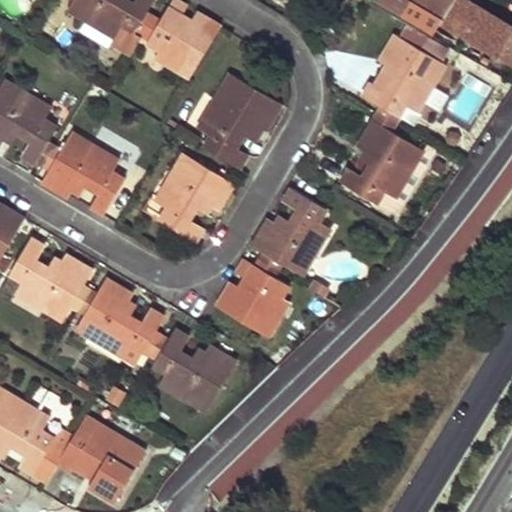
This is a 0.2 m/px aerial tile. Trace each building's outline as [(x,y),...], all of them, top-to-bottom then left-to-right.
[(73,0),(68,10),(116,38),(122,27),(135,34),(137,31),(147,13),(155,0),(137,0),(134,5),(126,0),(73,0)] [(187,7),(175,0),(173,0),(169,7),(182,15),(187,7)] [(372,0),(372,1),(432,36),(440,23),(511,61),(511,26),(466,0),(453,0),(448,9),(433,0),(372,0)] [(150,40),(148,44),(160,51),(156,58),(190,79),(221,27),(205,18),(201,26),(192,21),(182,15),(169,7),(161,21),(150,40)] [(154,17),(147,13),(137,31),(143,36),(154,17)] [(201,26),(205,18),(197,13),(192,21),(201,26)] [(161,21),(154,17),(143,36),(150,40),(161,21)] [(418,113),(446,64),(396,34),(381,61),(386,65),(397,71),(393,78),(386,91),(371,83),(363,96),(381,107),(399,118),(407,106),(418,113)] [(397,71),(386,65),(382,72),(393,78),(397,71)] [(267,132),(283,106),(232,74),(199,128),(211,135),(204,148),(241,170),(248,157),(237,150),(246,135),(253,124),(264,130),(267,132)] [(0,145),(2,146),(6,140),(12,130),(19,134),(32,141),(23,155),(37,163),(38,161),(49,143),(59,127),(46,119),(52,108),(5,80),(0,88),(0,145)] [(399,118),(381,107),(378,113),(396,124),(399,118)] [(396,124),(378,113),(374,120),(392,130),(396,124)] [(396,198),(424,149),(392,130),(374,120),(358,146),(364,150),(375,156),(371,164),(363,176),(349,168),(341,181),(377,203),(385,191),(396,198)] [(264,130),(253,124),(246,135),(257,141),(264,130)] [(13,144),(19,134),(12,130),(6,140),(13,144)] [(51,168),(42,183),(69,198),(73,192),(79,181),(86,186),(99,193),(90,208),(104,216),(126,180),(114,172),(120,161),(73,133),(62,150),(51,168)] [(55,146),(49,143),(38,161),(44,164),(55,146)] [(62,150),(55,146),(44,164),(51,168),(62,150)] [(375,156),(364,150),(360,157),(371,164),(375,156)] [(185,153),(157,201),(168,208),(160,220),(196,243),(205,228),(190,219),(198,207),(202,200),(212,206),(219,210),(235,183),(185,153)] [(80,196),(86,186),(79,181),(73,192),(80,196)] [(269,220),(253,246),(264,253),(282,264),(303,276),(331,228),(320,221),(327,209),(291,188),(283,201),(297,210),(290,222),(285,230),(275,223),(269,220)] [(208,213),(212,206),(202,200),(198,207),(208,213)] [(0,261),(25,220),(0,204),(0,261)] [(290,222),(280,216),(275,223),(285,230),(290,222)] [(85,286),(94,271),(67,255),(63,262),(57,272),(50,268),(37,261),(46,246),(32,237),(10,274),(23,281),(16,292),(64,321),(74,304),(85,286)] [(279,270),(282,264),(264,253),(261,260),(279,270)] [(57,272),(63,262),(56,257),(50,268),(57,272)] [(237,272),(246,277),(254,264),(245,259),(237,272)] [(261,260),(256,266),(275,277),(279,270),(261,260)] [(269,337),(290,301),(283,297),(290,285),(275,277),(256,266),(254,264),(246,277),(240,287),(235,296),(226,290),(217,306),(269,337)] [(133,295),(107,278),(97,294),(86,312),(76,328),(124,357),(130,346),(143,354),(145,351),(156,333),(165,317),(151,309),(142,323),(130,316),(122,311),(129,301),(133,295)] [(235,296),(240,287),(231,282),(226,290),(235,296)] [(91,290),(85,286),(74,304),(80,308),(91,290)] [(97,294),(91,290),(80,308),(86,312),(97,294)] [(136,306),(129,301),(122,311),(130,316),(136,306)] [(208,412),(237,362),(211,346),(207,353),(201,364),(193,359),(181,352),(189,337),(175,329),(168,341),(157,359),(154,366),(166,373),(160,384),(208,412)] [(162,337),(156,333),(145,351),(151,355),(162,337)] [(168,341),(162,337),(151,355),(157,359),(168,341)] [(207,353),(199,349),(193,359),(201,364),(207,353)] [(125,393),(114,386),(106,399),(117,406),(125,393)] [(0,388),(0,439),(11,446),(27,455),(21,466),(47,482),(58,464),(68,445),(56,438),(43,431),(50,418),(0,388)] [(68,445),(58,464),(71,472),(77,461),(79,457),(100,469),(98,473),(90,486),(117,502),(146,452),(86,416),(73,437),(68,445)] [(56,438),(68,445),(73,437),(60,430),(56,438)] [(0,451),(6,455),(11,446),(0,439),(0,451)] [(77,461),(98,473),(100,469),(79,457),(77,461)]
